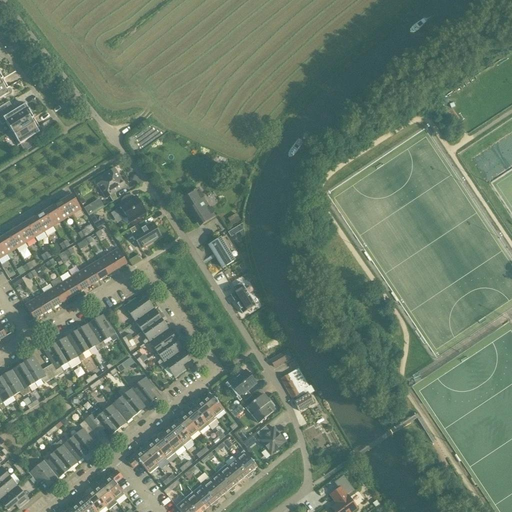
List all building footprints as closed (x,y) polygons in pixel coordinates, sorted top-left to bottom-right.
[(3,79),(0,80),(0,97),(2,97),(4,96),(5,97),(7,96),(9,95),(11,94),(12,92),(11,90),(10,89),(8,88),(3,79)] [(6,123),(11,131),(33,118),(31,114),(31,112),(30,110),(29,109),(28,107),(26,106),(25,104),(14,111),(8,102),(0,107),(0,124),(1,126),(6,123)] [(33,118),(11,131),(19,145),(26,141),(28,139),(29,138),(33,136),(35,135),(36,136),(38,135),(40,134),(41,133),(42,131),(42,129),(41,128),(39,127),(33,118)] [(26,141),(19,145),(24,153),(31,148),(26,141)] [(109,197),(112,202),(117,199),(114,193),(125,186),(123,182),(122,183),(114,168),(110,171),(111,171),(94,181),(96,185),(97,184),(106,199),(109,197)] [(197,190),(182,200),(184,203),(196,222),(199,220),(202,225),(215,217),(197,190)] [(72,195),(62,201),(71,215),(81,210),(72,195)] [(139,202),(136,198),(115,210),(122,221),(127,218),(129,222),(145,213),(142,208),(143,206),(143,205),(142,203),(141,202),(139,202)] [(62,201),(53,206),(62,221),(71,215),(62,201)] [(90,204),(84,208),(88,216),(95,212),(90,204)] [(53,206),(44,212),(53,227),(62,221),(53,206)] [(44,212),(35,218),(43,232),(53,227),(44,212)] [(228,220),(232,226),(240,221),(236,215),(228,220)] [(94,225),(97,229),(107,223),(104,218),(99,217),(98,222),(94,225)] [(35,218),(25,223),(34,238),(43,232),(35,218)] [(25,223),(16,229),(25,244),(34,238),(25,223)] [(160,237),(152,223),(140,231),(137,226),(129,230),(132,234),(131,235),(132,236),(133,236),(141,249),(160,237)] [(238,226),(227,233),(230,238),(239,233),(241,231),(238,226)] [(16,229),(7,234),(16,249),(25,244),(16,229)] [(7,234),(0,238),(0,244),(6,255),(16,249),(7,234)] [(232,260),(238,256),(225,236),(208,246),(222,269),(233,262),(232,260)] [(117,249),(108,255),(117,269),(126,264),(117,249)] [(70,256),(68,251),(64,253),(58,256),(59,258),(63,263),(63,265),(69,261),(67,258),(70,256)] [(108,255),(99,260),(107,275),(117,269),(108,255)] [(99,260),(89,266),(98,281),(107,275),(99,260)] [(29,271),(26,266),(22,268),(21,266),(16,269),(20,276),(29,271)] [(89,266),(80,272),(89,286),(98,281),(89,266)] [(40,268),(30,273),(33,278),(37,276),(38,278),(44,275),(40,268)] [(80,272),(71,277),(80,292),(89,286),(80,272)] [(71,277),(62,283),(70,298),(80,292),(71,277)] [(12,285),(14,288),(23,283),(21,279),(12,285)] [(62,283),(52,288),(61,303),(70,298),(62,283)] [(235,288),(238,293),(232,297),(244,317),(257,309),(245,288),(242,284),(235,288)] [(52,288),(43,294),(52,309),(61,303),(52,288)] [(43,294),(34,300),(43,314),(52,309),(43,294)] [(124,306),(135,322),(153,309),(148,302),(147,302),(144,299),(138,304),(134,299),(124,306)] [(43,314),(34,300),(24,305),(31,316),(26,320),(28,323),(43,314)] [(135,322),(142,332),(159,320),(156,316),(157,315),(153,309),(135,322)] [(95,320),(87,325),(102,349),(106,347),(104,341),(110,337),(115,342),(119,340),(108,322),(103,325),(99,319),(95,321),(95,320)] [(143,342),(145,346),(150,343),(149,342),(168,329),(162,321),(161,322),(159,320),(142,332),(146,338),(143,342)] [(253,331),(265,350),(272,345),(276,352),(284,347),(280,341),(268,322),(253,331)] [(79,331),(77,333),(88,350),(94,347),(98,351),(102,349),(87,325),(78,330),(79,331)] [(0,326),(0,340),(11,333),(9,330),(4,333),(0,326)] [(150,343),(157,353),(174,341),(170,335),(171,334),(168,329),(149,342),(150,343)] [(71,334),(66,338),(77,357),(80,362),(84,360),(82,354),(88,350),(77,333),(72,336),(71,334)] [(58,344),(56,346),(66,364),(77,357),(66,338),(58,343),(58,344)] [(157,363),(159,366),(182,350),(176,341),(175,342),(174,341),(157,353),(161,359),(157,363)] [(51,363),(46,366),(53,379),(62,373),(61,367),(66,364),(56,346),(51,348),(51,347),(44,351),(51,363)] [(182,350),(159,366),(162,370),(167,368),(175,379),(186,371),(182,366),(189,361),(186,358),(187,357),(182,350)] [(270,361),(274,368),(288,360),(287,359),(284,353),(270,361)] [(24,365),(23,365),(34,383),(40,380),(44,384),(53,379),(46,366),(41,370),(33,357),(24,363),(24,365)] [(119,366),(116,368),(120,374),(127,369),(123,364),(119,366)] [(17,368),(12,371),(26,395),(30,393),(28,387),(34,383),(23,365),(18,369),(17,368)] [(280,378),(299,412),(314,403),(306,389),(309,388),(298,368),(280,378)] [(4,377),(2,379),(13,396),(18,393),(23,397),(26,395),(12,371),(3,376),(4,377)] [(246,392),(254,385),(256,384),(251,378),(251,376),(248,372),(246,372),(245,371),(229,384),(233,389),(232,390),(235,393),(236,393),(240,397),(245,402),(260,389),(260,388),(250,396),(246,392)] [(146,377),(131,390),(145,407),(152,401),(151,400),(154,398),(149,392),(154,388),(146,377)] [(0,400),(2,403),(13,396),(2,379),(0,379),(0,400)] [(131,390),(121,398),(135,414),(139,410),(140,411),(145,407),(131,390)] [(208,398),(203,403),(215,417),(223,410),(209,393),(207,395),(208,396),(208,398)] [(251,415),(258,424),(263,420),(264,421),(265,420),(264,419),(273,412),(271,409),(274,407),(270,401),(269,402),(263,394),(247,407),(252,414),(251,415)] [(121,398),(112,406),(126,423),(134,417),(133,415),(135,414),(121,398)] [(194,405),(192,407),(208,426),(217,419),(215,417),(203,403),(198,407),(195,406),(194,405)] [(112,406),(102,414),(115,430),(120,426),(121,427),(126,423),(112,406)] [(191,412),(186,416),(198,431),(199,433),(208,426),(192,407),(190,409),(191,410),(191,412)] [(84,422),(92,432),(97,428),(106,439),(115,432),(114,431),(115,430),(102,414),(98,409),(88,417),(85,414),(81,418),(84,422)] [(178,419),(175,421),(190,438),(198,431),(186,416),(181,420),(179,420),(178,419)] [(174,426),(169,430),(183,447),(192,440),(190,438),(175,421),(173,423),(174,424),(174,426)] [(83,429),(72,438),(86,454),(87,453),(88,454),(97,447),(88,436),(92,432),(84,422),(79,426),(83,429)] [(258,440),(271,456),(286,443),(280,436),(279,437),(278,435),(279,434),(273,428),(258,440)] [(161,433),(159,434),(175,454),(183,447),(169,430),(164,434),(162,434),(161,433)] [(157,440),(152,444),(165,459),(164,459),(166,461),(175,454),(159,434),(157,436),(157,437),(157,440)] [(63,439),(60,442),(63,446),(77,463),(82,459),(81,458),(86,454),(72,438),(67,442),(63,439)] [(248,447),(257,443),(254,438),(245,442),(248,447)] [(58,449),(53,454),(66,470),(68,468),(69,469),(77,463),(63,446),(60,442),(56,444),(58,449)] [(144,446),(142,448),(156,465),(157,465),(164,459),(165,459),(152,444),(148,448),(145,447),(144,446)] [(156,465),(142,448),(140,450),(141,451),(141,454),(135,458),(134,456),(127,462),(133,469),(140,463),(149,475),(158,467),(157,465),(156,465)] [(243,451),(234,458),(250,477),(252,475),(251,474),(251,472),(257,467),(243,451)] [(53,454),(43,462),(58,479),(63,474),(62,473),(66,470),(53,454)] [(226,465),(239,482),(244,478),(247,478),(248,479),(250,477),(234,458),(234,459),(235,460),(227,467),(226,465)] [(58,479),(43,462),(29,474),(37,484),(42,480),(47,486),(50,484),(51,485),(58,479)] [(226,465),(218,472),(233,491),(235,489),(234,488),(235,485),(239,482),(226,465)] [(0,484),(9,477),(1,467),(0,468),(0,484)] [(102,481),(100,483),(114,500),(114,501),(115,502),(124,495),(115,484),(122,478),(116,471),(109,477),(111,478),(105,483),(103,482),(102,481)] [(208,477),(208,478),(223,495),(227,491),(230,492),(231,493),(233,491),(218,472),(210,479),(208,477)] [(0,500),(0,501),(17,487),(9,477),(0,484),(0,500)] [(208,478),(200,484),(216,505),(219,503),(218,502),(218,499),(223,495),(208,478)] [(98,488),(94,492),(106,507),(114,501),(114,500),(100,483),(98,485),(99,486),(98,488)] [(201,486),(193,493),(206,509),(211,505),(213,505),(214,506),(216,505),(200,484),(200,485),(201,486)] [(175,488),(172,485),(163,492),(166,495),(175,488)] [(17,487),(0,501),(8,511),(15,505),(19,510),(29,501),(26,496),(17,487)] [(352,511),(357,509),(347,496),(341,487),(330,495),(336,504),(331,508),(334,511),(352,511)] [(85,495),(83,497),(95,511),(99,511),(106,507),(94,492),(89,496),(86,496),(85,495)] [(193,493),(184,500),(194,511),(202,511),(206,509),(193,493)] [(82,502),(77,506),(81,511),(95,511),(83,497),(81,498),(82,499),(82,502)] [(194,511),(184,500),(176,507),(179,511),(194,511)]
